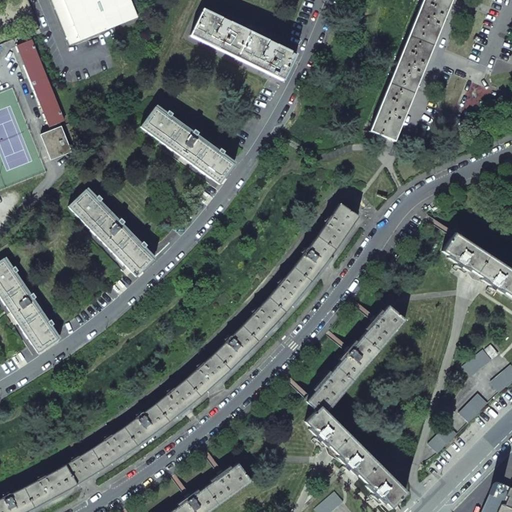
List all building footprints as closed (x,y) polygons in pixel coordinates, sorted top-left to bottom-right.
[(0,0),(0,44),(36,30),(23,0),(0,0)] [(39,29),(27,0),(23,0),(36,30),(39,29)] [(51,0),(70,45),(137,17),(129,0),(51,0)] [(282,81),(295,54),(203,9),(190,35),(282,81)] [(16,46),(42,110),(50,131),(40,135),(50,160),(71,152),(59,123),(63,121),(55,100),(62,97),(59,91),(52,93),(31,40),(16,46)] [(161,112),(154,107),(140,127),(218,184),(233,164),(226,159),(227,157),(214,148),(213,150),(200,140),(201,139),(189,129),(187,131),(174,122),(176,120),(163,110),(161,112)] [(91,196),(86,189),(68,206),(135,276),(153,259),(147,253),(148,251),(138,240),(136,242),(125,230),(126,228),(115,217),(114,219),(103,207),(104,206),(93,194),(91,196)] [(0,511),(23,511),(34,507),(69,488),(103,468),(136,445),(168,421),(199,396),(229,370),(257,341),(285,312),(310,282),(334,250),(357,216),(339,204),(329,217),(328,216),(323,221),(325,223),(316,236),(306,249),(305,248),(300,252),(302,255),(292,267),(282,280),(281,278),(276,282),(278,285),(267,297),(257,309),(256,308),(250,311),(252,314),(241,326),(230,337),(229,336),(223,339),(225,342),(214,353),(202,364),(201,362),(195,365),(196,369),(185,379),(173,388),(171,388),(165,391),(167,394),(155,404),(142,413),(141,412),(135,414),(136,417),(123,427),(110,436),(109,434),(103,437),(104,440),(91,448),(77,457),(77,455),(70,457),(71,461),(58,469),(44,476),(43,475),(37,476),(37,480),(23,487),(9,494),(8,493),(2,494),(3,497),(0,498),(0,511)] [(511,271),(453,233),(441,251),(448,256),(446,258),(455,264),(467,271),(488,286),(493,288),(501,294),(502,292),(511,298),(511,271)] [(8,266),(4,258),(0,260),(0,297),(37,353),(57,339),(53,332),(54,331),(46,317),(44,319),(35,305),(37,304),(28,291),(26,292),(17,279),(19,278),(10,264),(8,266)] [(466,273),(467,271),(455,264),(451,270),(456,272),(457,270),(463,274),(466,273)] [(489,294),(493,288),(488,286),(485,291),(489,294)] [(395,481),(326,412),(404,320),(387,305),(382,311),(380,310),(364,329),(366,330),(356,342),(354,340),(338,359),(340,361),(330,372),(328,370),(312,390),(314,391),(305,402),(313,409),(302,420),(309,427),(308,429),(315,436),(311,441),(314,444),(316,442),(321,447),(324,447),(325,446),(343,465),(339,469),(342,473),(347,468),(354,475),(355,473),(366,484),(364,486),(372,493),(367,497),(371,501),(373,499),(377,504),(380,503),(381,502),(381,503),(383,501),(384,502),(392,497),(394,502),(398,498),(405,491),(395,481)] [(469,377),(490,360),(482,350),(461,367),(469,377)] [(511,367),(510,365),(489,382),(498,393),(511,381),(511,367)] [(476,394),(457,413),(467,423),(486,404),(476,394)] [(446,425),(427,444),(436,453),(455,434),(446,425)] [(207,511),(250,481),(237,463),(231,468),(230,466),(209,480),(211,482),(199,491),(197,489),(177,504),(178,506),(169,511),(207,511)] [(511,511),(511,488),(497,482),(496,482),(495,482),(494,483),(493,483),(493,484),(492,485),(479,511),(511,511)] [(313,509),(315,511),(330,511),(342,502),(334,492),(313,509)] [(384,502),(389,507),(394,502),(392,497),(384,502)]
